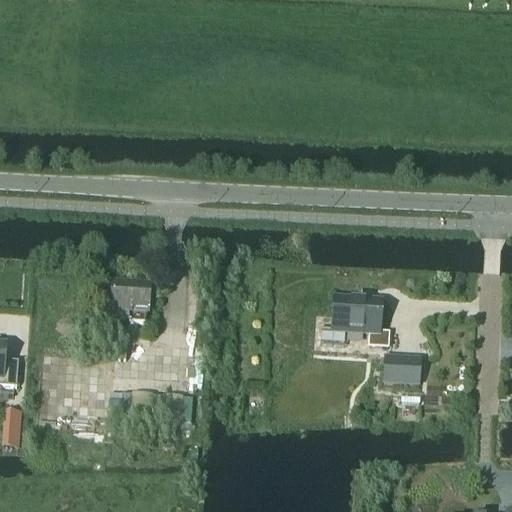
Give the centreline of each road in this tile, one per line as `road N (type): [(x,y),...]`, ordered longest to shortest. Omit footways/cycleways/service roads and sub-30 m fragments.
road 1 (tertiary): [(493,206),(175,189)]
road 2 (tertiary): [(175,189),(0,180)]
